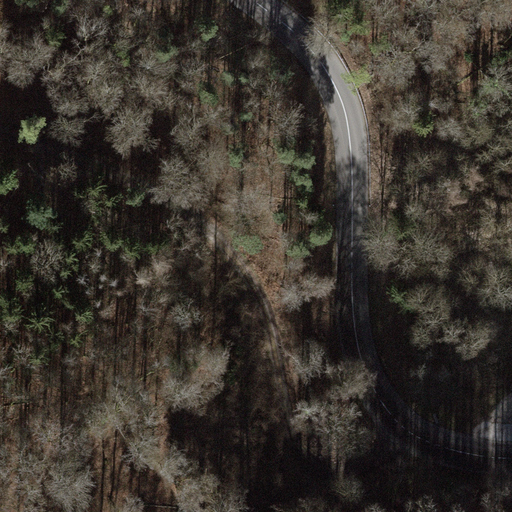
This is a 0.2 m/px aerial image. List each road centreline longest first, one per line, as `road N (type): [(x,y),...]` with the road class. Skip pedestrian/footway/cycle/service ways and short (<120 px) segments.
road 1 (track): [(406,427),(355,470),(307,468),(279,433),(283,353),(249,274),(219,238),(166,193),(0,127)]
road 2 (tertiary): [(511,445),(406,427),(359,368),(355,148),(333,83),(261,0)]
